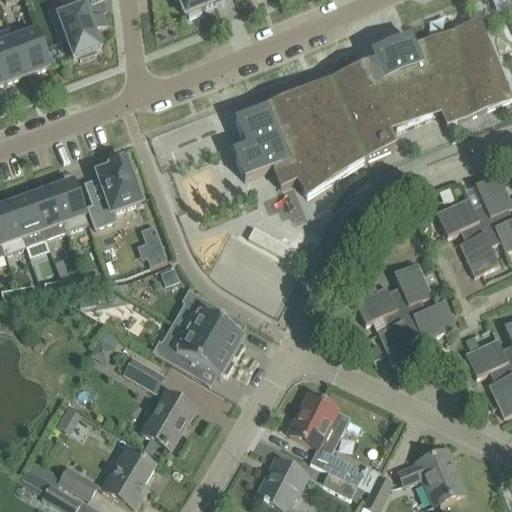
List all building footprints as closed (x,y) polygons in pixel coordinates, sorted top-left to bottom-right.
[(67,20),(53,25),(60,45),(66,43),(73,63),(79,61),(80,64),(96,58),(95,55),(101,53),(94,34),(106,29),(102,18),(95,21),(93,16),(87,0),(59,0),(63,10),(67,20)] [(177,0),(178,3),(185,19),(188,17),(189,21),(201,17),(201,16),(200,12),(216,6),(213,0),(177,0)] [(511,104),(478,24),(413,51),(420,70),(384,85),(384,76),(370,76),(368,70),(263,114),(275,141),(261,146),(281,193),(297,186),(307,202),(364,166),(395,153),(389,140),(441,118),(446,131),(511,104)] [(36,35),(14,43),(27,79),(49,71),(36,35)] [(14,43),(0,47),(0,71),(6,87),(27,79),(14,43)] [(138,188),(135,189),(125,164),(110,169),(111,172),(97,177),(99,183),(85,188),(93,210),(88,212),(95,233),(117,225),(114,217),(141,207),(139,202),(143,201),(138,188)] [(487,230),(505,222),(503,216),(511,212),(511,207),(499,179),(475,190),(483,209),(478,211),(487,230)] [(73,185),(51,193),(63,227),(62,228),(65,237),(88,228),(73,185)] [(51,193),(30,201),(46,244),(65,237),(62,228),(63,227),(51,193)] [(30,201),(10,208),(22,242),(23,242),(26,251),(46,244),(30,201)] [(487,230),(478,211),(473,214),(468,203),(436,218),(447,242),(466,234),(468,239),(487,230)] [(10,208),(0,211),(0,243),(2,249),(1,250),(5,259),(26,251),(23,242),(22,242),(10,208)] [(487,230),(495,249),(500,247),(505,257),(511,254),(511,224),(508,227),(505,222),(487,230)] [(490,251),(495,249),(487,230),(468,239),(470,244),(459,249),(474,281),(499,270),(490,251)] [(285,262),(291,251),(254,232),(248,242),(285,262)] [(164,256),(147,262),(147,263),(150,271),(153,270),(167,265),(164,256)] [(405,318),(424,310),(422,305),(433,300),(418,268),(393,279),(402,297),(397,300),(405,318)] [(166,292),(179,286),(173,273),(160,279),(166,292)] [(85,289),(101,286),(100,277),(83,280),(85,289)] [(63,293),(78,290),(77,282),(61,284),(63,293)] [(376,292),(372,282),(357,289),(361,298),(376,292)] [(46,296),(63,293),(61,284),(44,288),(46,296)] [(20,301),(35,298),(34,290),(18,292),(20,301)] [(405,318),(397,300),(392,302),(387,291),(354,306),(365,330),(384,322),(386,327),(405,318)] [(3,304),(20,301),(18,292),(1,296),(3,304)] [(239,357),(243,349),(240,348),(244,341),(222,329),(228,318),(188,295),(182,306),(199,317),(188,336),(232,362),(236,355),(239,357)] [(405,318),(414,337),(419,335),(424,346),(456,331),(445,307),(426,315),(424,310),(405,318)] [(122,336),(130,324),(118,316),(110,328),(122,336)] [(409,340),(414,337),(405,318),(386,327),(389,332),(378,337),(393,369),(417,358),(409,340)] [(232,362),(188,336),(176,356),(159,346),(151,357),(192,380),(198,370),(220,383),(224,376),(226,378),(231,370),(228,369),(232,362)] [(470,353),(479,348),(475,340),(466,344),(470,353)] [(511,372),(511,362),(507,352),(502,354),(497,344),(465,358),(476,383),(495,374),(497,379),(511,372)] [(383,360),(378,349),(368,353),(373,365),(383,360)] [(134,363),(125,379),(156,397),(165,381),(134,363)] [(511,372),(497,379),(499,385),(489,390),(503,422),(511,417),(511,372)] [(195,414),(178,404),(166,397),(141,438),(170,455),(195,414)] [(337,414),(309,400),(300,417),(302,418),(291,439),(289,438),(289,439),(330,460),(348,425),(346,421),(336,416),(337,414)] [(155,471),(138,461),(126,454),(102,496),(129,511),(136,511),(143,502),(138,499),(155,471)] [(434,511),(447,505),(466,497),(458,481),(457,481),(446,457),(448,457),(447,455),(398,476),(404,490),(422,482),(434,511)] [(329,475),(357,490),(356,492),(363,495),(369,498),(370,496),(378,481),(365,474),(364,477),(335,462),(329,475)] [(284,511),(302,478),(294,474),(276,465),(256,503),(264,507),(263,508),(267,510),(268,509),(273,511),(284,511)] [(27,474),(19,487),(43,501),(42,504),(55,511),(78,511),(81,507),(27,474)] [(68,474),(60,488),(88,504),(96,490),(68,474)] [(329,475),(322,489),(350,504),(351,503),(357,506),(363,495),(356,492),(357,490),(329,475)] [(369,498),(362,511),(381,511),(393,489),(378,481),(370,496),(369,498)]
